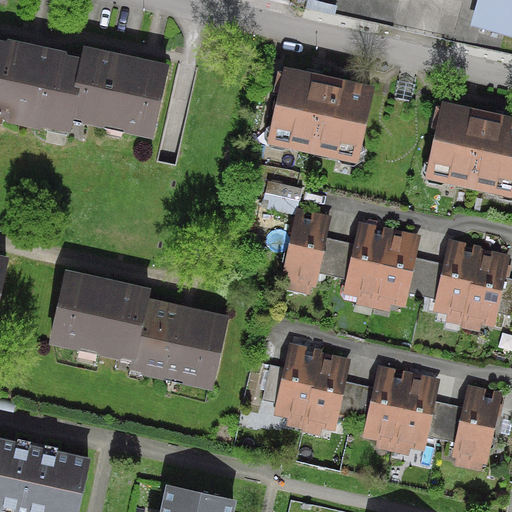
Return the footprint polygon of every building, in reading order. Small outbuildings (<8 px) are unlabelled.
[(511,39),(511,0),(486,0),(478,30),(511,39)] [(48,125),(66,128),(80,64),(25,52),(24,55),(18,53),(19,50),(0,46),(0,118),(47,129),(48,125)] [(164,72),(128,64),(127,67),(118,65),(119,62),(82,54),(80,64),(66,128),(65,133),(67,133),(72,112),(82,115),(81,121),(104,126),(105,120),(123,124),(122,130),(150,136),(164,72)] [(358,143),(368,94),(284,76),(274,125),(264,131),(270,140),(270,142),(286,145),(288,149),(296,150),(299,148),(325,153),(327,157),(335,159),(338,157),(354,160),(354,159),(363,153),(358,143)] [(511,126),(442,111),(432,160),(422,166),(428,175),(428,176),(443,180),(446,183),(454,185),(457,183),(482,188),(484,192),(492,194),(496,191),(511,195),(511,193),(511,126)] [(264,195),(298,202),(301,191),(266,183),(264,195)] [(314,275),(331,279),(338,243),(322,239),(325,225),(312,222),(311,218),(302,216),(299,220),(296,219),(289,252),(282,256),(280,265),(284,271),(283,275),(285,275),(282,288),(308,294),(311,281),(313,281),(314,275)] [(355,247),(338,243),(331,279),(347,282),(345,288),(341,287),(339,296),(343,301),(355,304),(357,296),(373,299),(386,239),(383,238),(382,233),(373,231),(370,235),(358,232),(355,247)] [(390,239),(386,239),(373,299),(389,303),(390,298),(402,301),(404,294),(420,298),(428,263),(411,259),(415,245),(401,242),(400,238),(393,236),(390,239)] [(444,266),(428,263),(420,298),(436,302),(435,306),(448,308),(447,312),(462,316),(461,318),(462,319),(463,316),(476,256),(473,255),(471,251),(463,249),(459,252),(448,250),(444,266)] [(476,256),(463,316),(462,319),(479,322),(480,318),(492,321),(493,314),(510,318),(511,308),(511,281),(501,279),(504,264),(491,262),(490,258),(482,256),(479,259),(476,258),(477,256),(476,256)] [(130,369),(131,363),(144,305),(146,296),(110,288),(109,291),(100,289),(100,286),(64,278),(50,341),(78,348),(80,342),(98,346),(97,352),(120,357),(121,351),(131,353),(128,369),(130,369)] [(178,313),(144,305),(131,363),(142,366),(140,372),(163,377),(165,371),(183,375),(182,381),(210,387),(224,323),(188,315),(187,318),(177,316),(178,313)] [(303,422),(316,362),(317,360),(314,359),(312,354),(303,352),(300,356),(288,353),(285,370),(268,366),(260,402),(277,406),(276,410),(288,412),(287,416),(302,420),(302,422),(303,422)] [(333,418),(350,422),(358,386),(341,383),(345,368),(331,365),(330,362),(323,360),(320,363),(317,362),(317,360),(316,362),(303,422),(319,426),(320,422),(332,425),(333,418)] [(374,390),(358,386),(350,422),(366,425),(365,432),(377,434),(376,438),(392,442),(406,382),(403,381),(401,377),(392,375),(389,378),(377,376),(374,390)] [(409,383),(406,382),(392,442),(409,446),(410,442),(422,444),(423,438),(439,442),(447,406),(431,403),(434,388),(421,385),(419,381),(412,380),(409,383)] [(463,410),(447,406),(439,442),(456,445),(454,452),(484,458),(485,453),(491,450),(493,441),(489,435),(496,402),(493,401),(491,396),(483,395),(480,398),(467,395),(463,410)] [(42,456),(43,453),(26,449),(25,452),(15,450),(16,447),(0,443),(0,510),(1,511),(2,508),(12,510),(11,511),(74,511),(86,462),(53,455),(52,458),(42,456)] [(229,511),(231,503),(167,489),(161,511),(229,511)]
